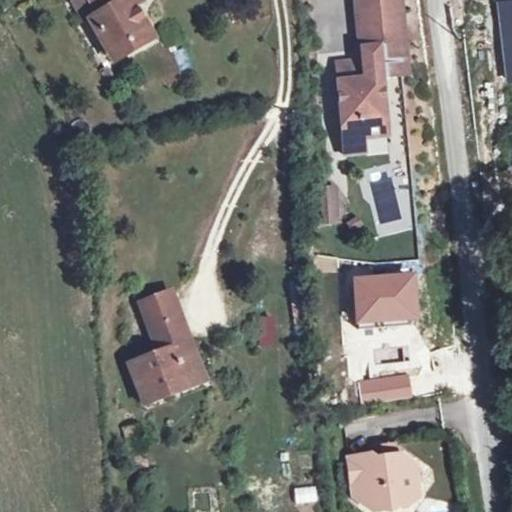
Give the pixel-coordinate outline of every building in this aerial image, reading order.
[(97,15),(89,0),(78,0),(74,3),(85,22),(89,20),(97,15)] [(89,0),(97,15),(89,20),(107,52),(125,42),(130,52),(152,39),(133,7),(129,0),(89,0)] [(336,62),(343,140),(362,139),(386,137),(382,77),(405,75),(398,0),(356,0),(360,45),(362,48),(362,56),(354,60),(336,62)] [(511,2),(501,4),(508,67),(511,66),(511,2)] [(362,139),(343,140),(344,156),(363,154),(362,139)] [(332,188),(321,189),(324,223),(335,222),(332,188)] [(396,329),(396,321),(412,320),(410,281),(356,283),(357,323),(358,330),(396,329)] [(158,353),(128,366),(142,401),(181,385),(184,392),(204,383),(188,342),(169,293),(138,305),(158,353)] [(258,316),(258,347),(275,347),(275,316),(258,316)] [(181,385),(142,401),(145,408),(184,392),(181,385)] [(140,422),(121,426),(130,463),(148,458),(140,422)] [(382,448),(383,458),(399,456),(397,446),(382,448)] [(370,455),(348,457),(352,487),(358,486),(359,501),(372,511),(406,507),(404,492),(417,490),(414,466),(401,456),(399,456),(383,458),(375,459),(370,455)] [(294,489),(296,506),(317,503),(315,487),(294,489)] [(417,490),(404,492),(406,507),(418,501),(417,490)]
